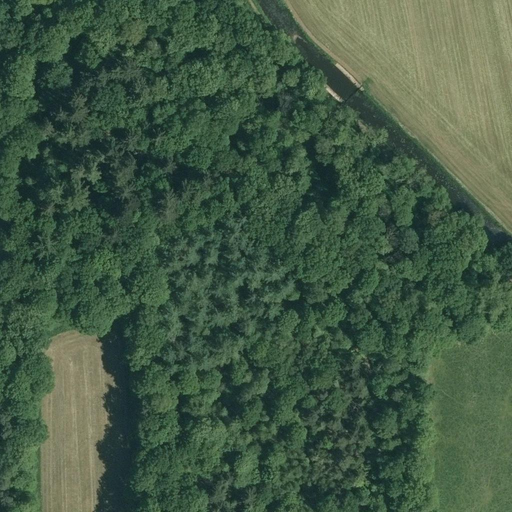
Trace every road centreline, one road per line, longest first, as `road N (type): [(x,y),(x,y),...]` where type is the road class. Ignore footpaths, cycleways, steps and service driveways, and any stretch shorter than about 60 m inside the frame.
road 1 (track): [(400,511),(370,336),(338,278),(213,126),(171,0)]
road 2 (track): [(159,0),(56,21),(29,18)]
